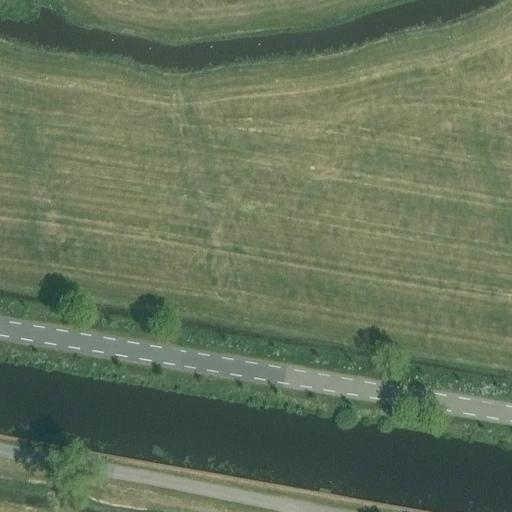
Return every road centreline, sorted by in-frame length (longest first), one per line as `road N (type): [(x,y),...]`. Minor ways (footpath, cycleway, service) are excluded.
road 1 (tertiary): [(511,412),(0,327)]
road 2 (unclassified): [(317,511),(0,453)]
